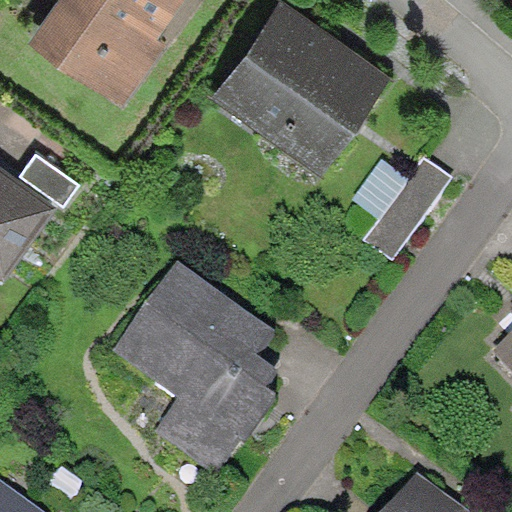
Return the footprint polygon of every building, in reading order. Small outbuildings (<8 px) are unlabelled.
[(52,0),(27,38),(124,103),(195,0),(52,0)] [(384,69),(285,0),(265,0),(204,88),(316,166),(384,69)] [(53,203),(0,163),(0,265),(4,268),(53,203)] [(183,261),(105,354),(166,404),(148,426),(206,473),(279,384),(258,367),(280,340),(183,261)] [(511,366),(511,301),(510,303),(511,305),(511,333),(496,348),(511,366)] [(462,511),(422,484),(402,511),(462,511)] [(33,511),(0,487),(0,511),(33,511)]
